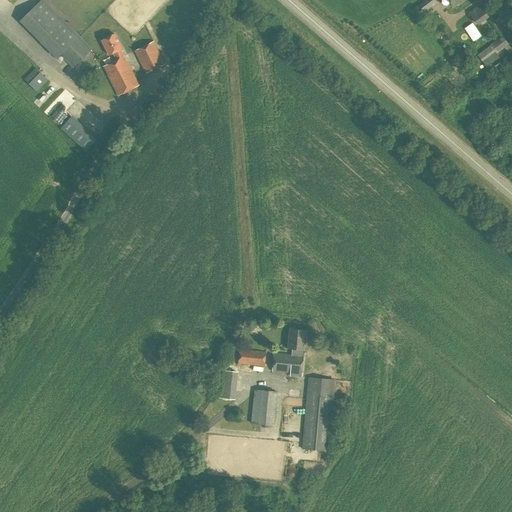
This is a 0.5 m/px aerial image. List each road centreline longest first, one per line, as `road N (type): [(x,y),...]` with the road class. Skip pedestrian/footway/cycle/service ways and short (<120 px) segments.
road 1 (unclassified): [(0,310),(96,163),(158,104),(218,0)]
road 2 (track): [(252,296),(224,0)]
road 3 (track): [(99,511),(248,387)]
